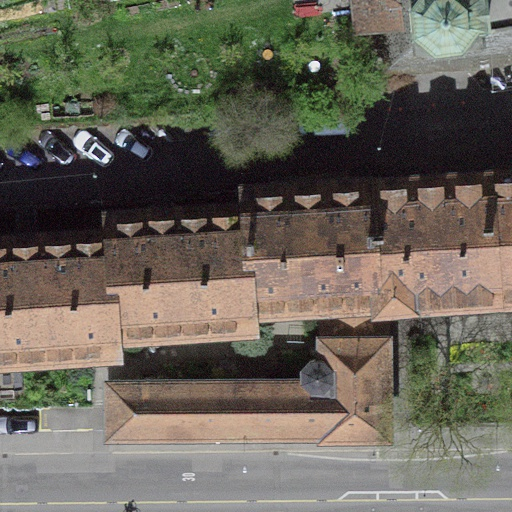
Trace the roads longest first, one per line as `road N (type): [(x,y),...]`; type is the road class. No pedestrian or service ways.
road 1 (residential): [(0,181),(511,131)]
road 2 (residential): [(511,483),(0,488)]
